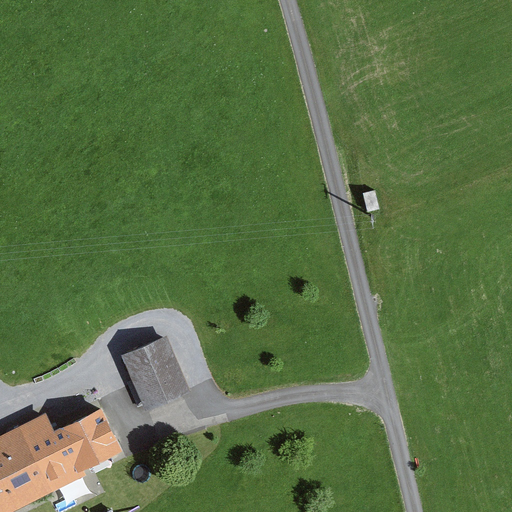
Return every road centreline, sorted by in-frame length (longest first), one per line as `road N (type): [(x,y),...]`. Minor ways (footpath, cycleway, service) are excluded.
road 1 (unclassified): [(387,397),(306,393),(218,413),(177,331),(159,324),(140,326),(57,385),(0,410)]
road 2 (unclassified): [(387,397),(289,0)]
